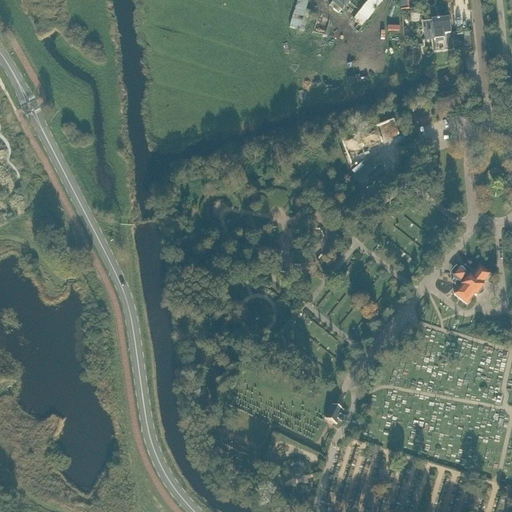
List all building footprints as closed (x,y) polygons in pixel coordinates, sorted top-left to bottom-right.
[(303,9),(305,2),(298,0),(297,0),(296,7),(303,9)] [(343,10),(351,0),(332,0),(332,1),(343,10)] [(361,26),(382,0),(368,0),(353,19),(361,26)] [(407,0),(403,0),(400,0),(401,10),(408,9),(407,0)] [(306,10),(308,3),(305,2),(303,9),(296,7),(290,27),(305,32),(306,28),(305,28),(307,22),(308,22),(308,21),(311,21),(314,12),(306,10)] [(328,28),(328,21),(317,19),(316,27),(328,28)] [(434,41),(444,40),(443,35),(451,34),(449,19),(431,21),(432,30),(434,41)] [(402,21),(393,21),(393,43),(403,43),(402,21)] [(375,33),(369,37),(376,49),(382,45),(375,33)] [(374,62),(381,57),(379,54),(372,58),(374,62)] [(326,92),(357,82),(351,66),(321,76),(326,92)] [(383,75),(391,69),(389,66),(384,69),(384,70),(381,72),(383,75)] [(374,159),(353,177),(363,190),(385,172),(374,159)] [(460,269),(460,270),(454,277),(453,278),(453,279),(454,279),(452,283),(459,288),(454,295),(467,305),(474,295),(476,296),(477,296),(479,296),(481,295),(483,293),(484,291),(484,289),(483,287),(484,286),(482,285),(490,275),(480,267),(475,273),(465,266),(462,269),(462,268),(461,268),(460,269)] [(344,412),(344,411),(342,410),(332,405),(332,406),(326,419),(325,418),(325,419),(326,420),(337,425),(337,424),(336,424),(338,420),(342,422),(345,417),(341,415),(343,411),(344,412)]
